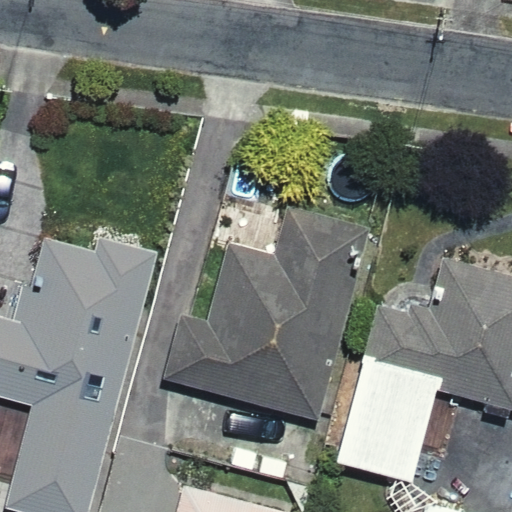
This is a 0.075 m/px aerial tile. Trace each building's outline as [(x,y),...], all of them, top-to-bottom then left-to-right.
[(283,201),(271,250),(218,237),(200,310),(174,304),(156,376),(312,415),(361,220),(283,201)] [(7,312),(0,310),(0,390),(19,396),(0,463),(0,495),(57,511),(75,511),(151,243),(74,221),(69,241),(30,230),(7,312)] [(359,300),(323,461),(404,479),(423,391),(501,408),(511,359),(511,270),(414,249),(401,309),(359,300)] [(281,511),(284,502),(171,476),(162,511),(281,511)] [(500,511),(421,488),(413,511),(500,511)]
